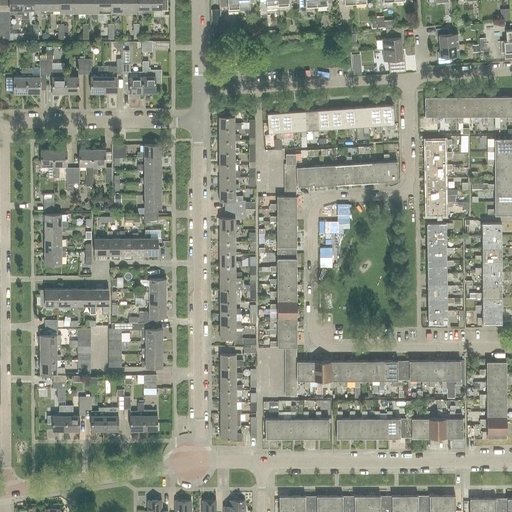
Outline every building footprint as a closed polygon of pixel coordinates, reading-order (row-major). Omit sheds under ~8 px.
[(22,13),(22,0),(9,0),(9,5),(9,10),(10,10),(18,10),(18,13),(22,13)] [(35,10),(35,0),(22,0),(22,13),(27,13),(27,10),(35,10)] [(48,13),(47,0),(35,0),(35,10),(43,9),(43,13),(48,13)] [(53,9),(60,9),(60,0),(47,0),(48,13),(53,13),(53,9)] [(73,12),(72,0),(60,0),(60,9),(60,12),(68,12),(68,19),(73,19),(73,12)] [(85,12),(85,0),(72,0),(73,12),(85,12)] [(98,16),(98,0),(85,0),(85,12),(92,12),(92,19),(98,19),(98,16)] [(111,12),(110,0),(98,0),(98,16),(103,16),(103,12),(111,12)] [(124,16),(123,0),(110,0),(111,12),(119,12),(119,16),(124,16)] [(135,0),(123,0),(124,16),(128,16),(128,12),(137,12),(137,9),(136,9),(135,0)] [(149,13),(148,0),(135,0),(136,9),(137,9),(143,9),(144,13),(149,13)] [(168,10),(167,0),(148,0),(149,13),(154,13),(154,9),(162,9),(162,10),(168,10)] [(239,11),(238,0),(219,0),(220,7),(228,7),(228,12),(239,11)] [(238,0),(239,11),(250,10),(250,3),(256,3),(255,0),(238,0)] [(278,9),(277,0),(260,0),(260,2),(267,2),(267,9),(278,9)] [(277,0),(278,9),(289,8),(289,0),(295,0),(277,0)] [(510,19),(509,7),(500,8),(501,20),(510,19)] [(221,26),(220,12),(212,13),(213,27),(221,26)] [(384,20),(383,16),(377,17),(377,28),(387,27),(387,20),(384,20)] [(511,23),(510,23),(510,30),(506,30),(506,40),(501,41),(501,52),(504,52),(505,58),(511,57),(511,23)] [(439,35),(440,46),(458,44),(457,33),(448,34),(448,28),(436,29),(437,35),(439,35)] [(387,38),(382,39),(381,39),(379,40),(377,41),(377,43),(377,45),(377,47),(379,48),(380,48),(383,48),(383,50),(402,48),(401,37),(403,37),(403,31),(387,32),(387,38)] [(152,51),(152,41),(142,41),(142,51),(152,51)] [(459,56),(458,44),(440,46),(440,57),(438,57),(438,63),(451,62),(450,56),(459,56)] [(402,59),(402,48),(383,50),(384,61),(388,60),(389,66),(405,65),(405,59),(402,59)] [(142,92),(142,71),(130,71),(130,63),(129,63),(129,50),(123,50),(123,59),(123,74),(123,87),(129,87),(129,92),(142,92)] [(244,57),(226,58),(227,72),(245,71),(244,57)] [(161,82),(161,70),(149,70),(149,61),(142,61),(142,71),(142,92),(155,92),(155,82),(161,82)] [(104,93),(104,66),(98,66),(98,76),(91,76),(91,93),(104,93)] [(109,66),(104,66),(104,93),(117,92),(117,76),(109,76),(109,66)] [(27,93),(27,68),(21,68),(21,76),(14,76),(14,93),(27,93)] [(40,93),(40,76),(32,76),(32,68),(27,68),(27,93),(40,93)] [(65,93),(65,76),(52,76),(52,93),(65,93)] [(78,76),(65,76),(65,93),(78,93),(78,76)] [(475,116),(475,96),(463,97),(463,116),(470,116),(470,123),(475,123),(475,116)] [(488,116),(488,96),(475,96),(475,116),(482,116),(482,123),(487,123),(487,116),(488,116)] [(501,116),(501,96),(488,96),(488,116),(501,116)] [(511,96),(501,96),(501,116),(508,116),(508,121),(511,120),(511,96)] [(437,116),(437,97),(425,97),(425,116),(433,116),(433,123),(438,123),(438,116),(437,116)] [(450,116),(450,97),(437,97),(437,116),(438,116),(445,116),(445,123),(450,123),(450,116)] [(463,116),(463,97),(450,97),(450,116),(458,116),(458,123),(463,123),(463,116)] [(393,104),(380,105),(382,125),(389,124),(389,129),(396,129),(395,123),(394,123),(393,104)] [(382,125),(380,105),(368,106),(369,125),(376,125),(377,132),(382,132),(381,125),(382,125)] [(369,125),(368,106),(355,107),(356,126),(364,126),(364,133),(369,132),(369,125)] [(356,126),(355,107),(342,108),(344,127),(356,126)] [(344,127),(342,108),(330,109),(331,128),(344,127)] [(331,128),(330,109),(317,110),(319,129),(331,128)] [(307,137),(305,110),(292,111),(293,131),(301,130),(302,137),(307,137)] [(319,129),(317,110),(305,110),(307,137),(306,130),(314,129),(314,136),(319,136),(319,129)] [(293,131),(292,111),(280,112),(281,131),(293,131)] [(234,122),(234,116),(234,112),(226,112),(226,116),(219,116),(219,129),(235,129),(241,129),(241,122),(234,122)] [(281,131),(280,112),(267,113),(268,132),(276,132),(277,139),(282,138),(281,131)] [(255,128),(249,128),(245,128),(245,133),(249,133),(249,140),(255,140),(255,128)] [(235,141),(235,129),(219,129),(219,141),(235,141)] [(511,138),(495,139),(495,146),(487,146),(488,152),(495,151),(511,151),(511,138)] [(282,149),(281,139),(274,139),(275,149),(282,149)] [(444,139),(425,139),(425,152),(445,151),(444,144),(452,144),(451,139),(444,139)] [(240,147),(240,141),(236,141),(235,141),(219,141),(219,153),(235,153),(235,152),(239,152),(239,147),(240,147)] [(126,157),(126,144),(114,145),(114,158),(119,157),(126,157)] [(161,144),(144,144),(144,152),(138,152),(138,157),(144,157),(161,157),(161,152),(163,152),(163,144),(161,144)] [(54,177),(54,149),(41,149),(41,166),(48,166),(48,177),(54,177)] [(67,149),(54,149),(54,177),(59,177),(59,166),(67,166),(67,149)] [(92,174),(92,149),(79,149),(79,166),(85,165),(86,174),(88,174),(88,179),(86,179),(86,186),(92,186),(92,174)] [(105,149),(92,149),(92,174),(98,174),(98,165),(105,165),(105,149)] [(445,152),(445,151),(425,152),(426,164),(445,164),(445,157),(452,157),(452,152),(445,152)] [(511,163),(511,151),(495,151),(495,159),(488,159),(488,164),(495,164),(511,163)] [(235,160),(235,153),(219,153),(219,165),(235,164),(239,164),(239,160),(235,160)] [(296,160),(295,153),(286,154),(287,163),(296,163),(296,160)] [(385,181),(384,154),(384,161),(372,162),(373,182),(385,181)] [(398,180),(397,161),(389,161),(389,154),(384,154),(385,181),(398,180)] [(360,182),(359,163),(352,163),(351,156),(347,156),(346,156),(347,163),(346,163),(347,183),(360,182)] [(161,170),(161,157),(144,157),(144,164),(138,164),(138,170),(144,170),(161,170)] [(309,185),(308,165),(302,166),(302,159),(296,160),(296,163),(296,169),(296,174),(296,180),(296,185),(296,186),(298,186),(309,185)] [(373,182),(372,162),(359,163),(360,182),(373,182)] [(347,183),(346,163),(333,164),(335,184),(347,183)] [(511,176),(511,163),(495,164),(495,177),(511,176)] [(240,170),(235,170),(235,164),(219,165),(219,177),(235,176),(235,177),(240,177),(240,170)] [(335,184),(333,164),(321,165),(322,185),(335,184)] [(445,164),(426,164),(426,177),(445,177),(445,169),(452,169),(452,164),(445,164)] [(322,185),(321,165),(308,165),(309,185),(322,185)] [(161,182),(161,170),(144,170),(144,177),(140,177),(140,182),(144,182),(161,182)] [(235,183),(235,177),(235,176),(219,177),(219,189),(235,188),(239,188),(239,183),(235,183)] [(511,189),(511,176),(495,177),(495,184),(488,184),(488,189),(495,189),(511,189)] [(445,189),(445,177),(426,177),(426,189),(445,189)] [(161,195),(161,182),(144,182),(144,195),(161,195)] [(243,195),(235,195),(235,188),(219,189),(219,201),(225,201),(225,209),(246,209),(245,200),(243,200),(243,195)] [(445,202),(445,189),(426,189),(426,202),(452,202),(452,201),(445,202)] [(511,201),(511,189),(495,189),(495,202),(511,201)] [(161,208),(161,195),(144,195),(144,208),(144,214),(158,214),(158,208),(161,208)] [(296,196),(285,196),(277,196),(277,204),(270,204),(270,208),(296,208),(296,196)] [(54,211),(54,201),(44,201),(44,211),(54,211)] [(468,201),(459,201),(459,206),(463,206),(463,210),(468,210),(468,201)] [(511,214),(511,201),(495,202),(495,209),(488,209),(488,214),(495,214),(495,215),(511,214)] [(453,206),(452,202),(426,202),(426,215),(446,214),(446,207),(453,206)] [(296,221),(296,208),(270,208),(270,209),(277,209),(277,216),(270,216),(270,221),(296,221)] [(235,224),(235,217),(239,217),(246,217),(246,209),(225,209),(225,217),(219,217),(220,229),(235,229),(235,230),(240,230),(240,224),(235,224)] [(44,214),(45,227),(65,226),(68,226),(68,221),(61,221),(61,214),(44,214)] [(296,234),(296,221),(270,221),(277,221),(277,234),(296,234)] [(446,223),(446,222),(427,223),(427,235),(446,235),(446,228),(453,228),(453,223),(446,223)] [(501,222),(482,222),(482,235),(501,235),(501,222)] [(62,239),(62,231),(65,231),(65,226),(45,227),(45,239),(62,239)] [(235,241),(235,230),(235,229),(220,229),(220,241),(235,241)] [(120,255),(120,238),(113,238),(113,231),(107,231),(107,238),(107,255),(120,255)] [(133,255),(132,238),(125,238),(125,231),(120,231),(120,238),(120,255),(133,255)] [(145,255),(145,238),(138,238),(138,233),(132,233),(132,238),(133,255),(145,255)] [(296,252),(296,234),(277,234),(277,252),(296,252)] [(446,248),(446,235),(427,235),(427,248),(446,248)] [(501,248),(501,235),(482,235),(482,248),(501,248)] [(158,237),(145,238),(145,255),(158,254),(158,237)] [(107,238),(94,238),(94,255),(107,255),(107,238)] [(62,246),(62,239),(45,239),(45,252),(66,252),(66,246),(62,246)] [(235,253),(235,241),(220,241),(220,254),(235,253)] [(446,248),(427,248),(427,260),(446,260),(446,253),(453,253),(453,248),(446,248)] [(501,260),(501,248),(482,248),(482,255),(475,255),(475,260),(501,260)] [(62,265),(62,257),(66,257),(66,252),(45,252),(45,265),(62,265)] [(297,271),(296,252),(277,252),(277,266),(270,266),(262,266),(262,271),(271,271),(277,271),(297,271)] [(235,265),(235,253),(220,254),(220,266),(235,265)] [(446,260),(427,260),(427,273),(447,273),(446,265),(453,265),(453,260),(446,260)] [(502,273),(501,260),(475,260),(482,260),(482,268),(475,268),(475,273),(482,273),(502,273)] [(235,272),(235,265),(220,266),(220,278),(242,277),(242,272),(235,272)] [(297,284),(297,271),(277,271),(277,279),(270,279),(270,284),(277,284),(297,284)] [(447,273),(427,273),(427,286),(447,285),(447,278),(454,278),(454,273),(447,273)] [(502,285),(502,273),(482,273),(482,285),(502,285)] [(243,284),(243,278),(243,277),(242,277),(220,278),(220,290),(238,289),(250,289),(256,289),(256,280),(250,280),(250,284),(243,284)] [(166,278),(149,279),(149,286),(146,286),(146,292),(149,292),(149,291),(166,291),(166,278)] [(297,296),(297,284),(277,284),(277,291),(270,291),(270,296),(277,296),(297,296)] [(454,290),(454,285),(447,285),(427,286),(428,298),(447,298),(447,290),(454,290)] [(502,298),(502,285),(482,285),(482,293),(475,293),(475,298),(482,298),(502,298)] [(58,309),(58,307),(58,288),(45,289),(45,290),(40,290),(40,297),(41,297),(41,305),(45,305),(45,306),(52,305),(52,309),(58,309)] [(70,309),(70,288),(58,288),(58,307),(60,307),(60,309),(66,311),(67,309),(70,309)] [(83,305),(83,288),(70,288),(70,309),(70,305),(78,305),(78,309),(83,309),(83,305)] [(96,305),(96,288),(83,288),(83,305),(90,305),(90,314),(96,314),(96,305)] [(108,288),(96,288),(96,305),(103,305),(103,309),(108,309),(108,288)] [(238,294),(238,289),(220,290),(220,302),(236,301),(240,301),(240,297),(238,294)] [(166,304),(166,291),(149,291),(149,292),(149,299),(145,299),(145,304),(149,304),(166,304)] [(297,309),(297,296),(277,296),(277,304),(270,304),(270,309),(277,309),(297,309)] [(454,303),(454,298),(447,298),(428,298),(428,311),(447,310),(447,303),(454,303)] [(502,310),(502,298),(482,298),(482,305),(475,305),(475,310),(482,310),(482,311),(502,310)] [(236,309),(236,301),(220,302),(220,313),(241,313),(241,309),(236,309)] [(166,317),(166,304),(149,304),(149,311),(139,311),(139,323),(157,323),(157,317),(166,317)] [(297,322),(297,309),(277,309),(277,316),(270,316),(270,321),(277,321),(277,322),(297,322)] [(454,315),(454,310),(447,310),(428,311),(428,323),(447,323),(447,315),(454,315)] [(502,323),(502,310),(482,311),(482,318),(477,318),(477,325),(482,325),(482,323),(502,323)] [(240,325),(241,313),(220,313),(220,326),(236,325),(236,326),(240,325)] [(297,334),(297,322),(277,322),(277,329),(270,329),(270,334),(277,334),(297,334)] [(162,328),(160,328),(157,328),(157,323),(139,323),(138,323),(129,323),(112,323),(112,328),(121,328),(121,330),(141,330),(141,341),(145,341),(162,341),(162,328)] [(242,333),(236,332),(236,326),(236,325),(220,326),(220,338),(242,338),(242,333)] [(61,335),(58,335),(58,328),(45,328),(45,334),(40,335),(40,347),(57,347),(61,347),(61,335)] [(297,347),(297,334),(277,334),(277,341),(270,341),(270,346),(277,346),(277,347),(285,347),(297,347)] [(162,354),(162,341),(145,341),(145,348),(142,348),(142,354),(145,354),(162,354)] [(57,354),(57,347),(40,347),(40,360),(59,360),(60,360),(60,354),(57,354)] [(243,359),(236,359),(236,353),(220,353),(220,366),(236,366),(243,366),(243,359)] [(162,367),(162,354),(145,354),(145,361),(142,361),(142,367),(162,367)] [(59,367),(59,360),(40,360),(40,373),(57,373),(65,373),(65,367),(59,367)] [(385,380),(385,360),(372,361),(372,380),(379,380),(379,387),(384,387),(384,380),(385,380)] [(403,380),(403,360),(385,360),(385,380),(392,380),(392,386),(398,386),(398,380),(403,380)] [(422,380),(422,360),(403,360),(403,380),(422,380)] [(435,380),(435,360),(422,360),(422,380),(430,380),(430,387),(435,387),(435,380)] [(447,380),(447,360),(435,360),(435,380),(442,380),(442,387),(447,387),(447,380)] [(460,360),(447,360),(447,380),(454,380),(454,385),(461,385),(461,379),(460,379),(460,360)] [(309,380),(309,361),(297,361),(297,363),(297,368),(297,374),(297,379),(297,380),(305,380),(305,387),(310,387),(310,380),(309,380)] [(322,380),(322,361),(309,361),(309,380),(310,380),(317,380),(317,387),(322,387),(322,380)] [(334,380),(334,361),(322,361),(322,380),(330,380),(330,387),(335,387),(335,380),(334,380)] [(347,380),(347,361),(334,361),(334,380),(335,380),(342,380),(342,387),(347,387),(347,380)] [(360,380),(359,361),(347,361),(347,380),(354,380),(354,387),(359,387),(359,380),(360,380)] [(372,380),(372,361),(359,361),(360,380),(372,380)] [(506,361),(487,361),(487,369),(480,369),(480,374),(506,374),(506,361)] [(236,372),(236,366),(220,366),(220,378),(236,378),(242,378),(242,372),(236,372)] [(506,386),(506,374),(480,374),(487,374),(487,382),(480,382),(480,387),(487,387),(506,386)] [(67,388),(66,375),(54,376),(54,388),(67,388)] [(157,388),(156,375),(144,375),(144,388),(157,388)] [(236,385),(236,378),(220,378),(220,390),(236,390),(242,390),(242,385),(236,385)] [(506,399),(506,386),(487,387),(487,394),(480,394),(480,399),(487,399),(506,399)] [(236,397),(236,390),(220,390),(220,402),(236,402),(241,402),(241,397),(236,397)] [(118,409),(124,409),(124,396),(118,396),(118,407),(105,407),(105,430),(118,430),(118,409)] [(506,412),(506,399),(487,399),(487,412),(506,412)] [(144,430),(144,409),(144,402),(137,402),(137,411),(130,411),(130,430),(144,430)] [(236,414),(236,413),(236,402),(220,402),(220,414),(236,414)] [(66,430),(66,405),(59,405),(59,415),(53,415),(53,416),(48,416),(48,423),(47,423),(47,424),(53,424),(53,430),(66,430)] [(73,405),(66,405),(66,430),(79,430),(79,415),(73,415),(73,405)] [(105,430),(105,407),(98,407),(98,415),(91,415),(91,430),(105,430)] [(157,430),(157,415),(157,409),(144,409),(144,430),(157,430)] [(450,418),(442,418),(442,409),(437,409),(437,418),(438,437),(450,437),(450,418)] [(303,418),(296,418),(296,411),(291,412),(291,419),(291,438),(303,438),(303,418)] [(316,438),(316,418),(308,418),(308,411),(303,411),(303,418),(303,438),(316,438)] [(329,438),(329,418),(321,418),(321,411),(316,411),(316,418),(316,438),(329,438)] [(349,438),(349,418),(342,418),(342,411),(337,411),(337,418),(337,438),(349,438)] [(362,438),(362,418),(355,418),(355,411),(350,411),(350,418),(349,418),(349,438),(362,438)] [(374,437),(374,418),(367,418),(367,411),(362,411),(362,418),(362,438),(374,437)] [(387,437),(387,418),(380,418),(379,411),(375,411),(375,418),(374,418),(374,437),(387,437)] [(406,437),(406,418),(392,418),(392,411),(387,411),(387,418),(387,437),(406,437)] [(425,437),(425,411),(425,418),(406,418),(406,437),(425,437)] [(438,437),(437,418),(430,418),(430,411),(425,411),(425,437),(438,437)] [(463,437),(463,418),(455,418),(455,411),(450,411),(450,418),(450,437),(463,437)] [(291,438),(291,419),(283,419),(283,412),(278,412),(278,419),(278,438),(291,438)] [(506,424),(506,412),(487,412),(487,419),(480,419),(480,424),(487,424),(506,424)] [(241,413),(236,413),(236,414),(220,414),(220,426),(236,426),(241,426),(241,413)] [(278,438),(278,419),(265,419),(265,438),(278,438)] [(506,437),(506,424),(487,424),(487,431),(482,431),(482,438),(487,438),(487,437),(506,437)] [(236,433),(236,426),(220,426),(220,438),(239,438),(239,433),(236,433)] [(348,511),(348,495),(330,496),(329,511),(348,511)] [(367,511),(367,495),(348,495),(348,511),(367,511)] [(386,511),(386,495),(367,495),(367,511),(386,511)] [(404,511),(405,495),(386,495),(386,511),(404,511)] [(423,511),(424,495),(405,495),(404,511),(423,511)] [(442,511),(443,495),(424,495),(423,511),(442,511)] [(455,495),(443,495),(442,511),(455,511),(455,495)] [(291,511),(292,496),(279,496),(279,511),(291,511)] [(310,511),(311,496),(292,496),(291,511),(310,511)] [(329,511),(330,496),(311,496),(310,511),(329,511)] [(482,511),(482,498),(470,498),(469,511),(482,511)] [(495,511),(495,498),(482,498),(482,511),(495,511)] [(507,511),(508,498),(495,498),(495,511),(507,511)] [(161,511),(162,500),(148,500),(147,511),(161,511)] [(190,511),(190,500),(176,500),(176,511),(190,511)] [(215,511),(216,500),(203,500),(202,511),(215,511)] [(245,511),(245,500),(230,500),(230,511),(224,511),(245,511)]
